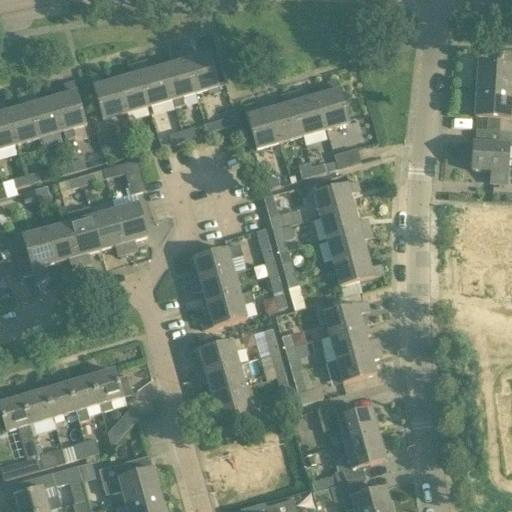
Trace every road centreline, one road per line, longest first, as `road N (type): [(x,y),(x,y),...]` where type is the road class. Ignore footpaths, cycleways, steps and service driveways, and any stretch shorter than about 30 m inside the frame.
road 1 (residential): [(437,511),(423,425),(418,226),(441,0)]
road 2 (residential): [(0,328),(118,292),(137,296),(150,311),(204,511)]
